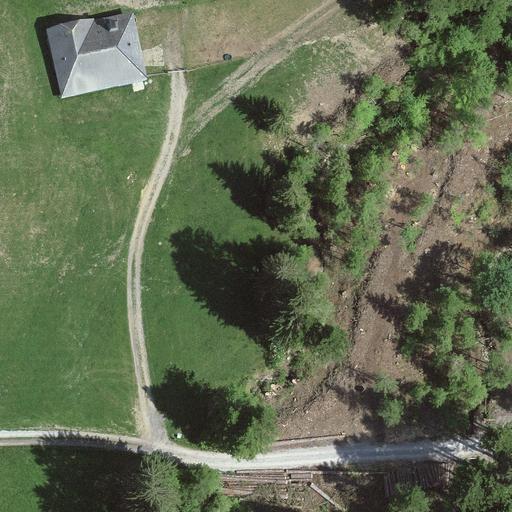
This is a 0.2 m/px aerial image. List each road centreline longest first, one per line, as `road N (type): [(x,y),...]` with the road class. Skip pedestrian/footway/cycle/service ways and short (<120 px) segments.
road 1 (track): [(0,440),(96,440),(320,472),(422,462),(511,437)]
road 2 (track): [(157,449),(137,241),(173,139),(175,52)]
